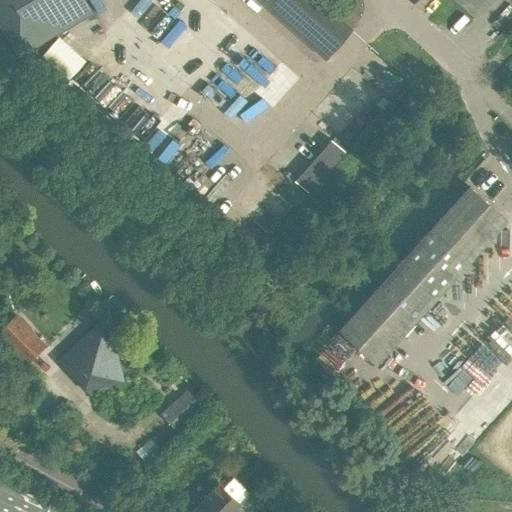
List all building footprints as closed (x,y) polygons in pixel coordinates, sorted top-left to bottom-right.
[(93,13),(92,11),(86,0),(0,0),(0,15),(7,27),(26,53),(93,13)] [(257,0),(324,60),(353,29),(320,0),(257,0)] [(34,64),(61,88),(85,61),(58,37),(34,64)] [(376,364),(507,220),(470,186),(339,330),(376,364)] [(15,317),(0,332),(0,335),(26,362),(44,345),(15,317)] [(114,342),(97,323),(56,361),(84,391),(125,382),(114,342)] [(204,407),(188,388),(161,414),(178,431),(204,407)] [(252,489),(249,492),(235,478),(225,487),(220,483),(193,510),(195,511),(232,511),(236,508),(240,511),(247,511),(262,498),(252,489)]
